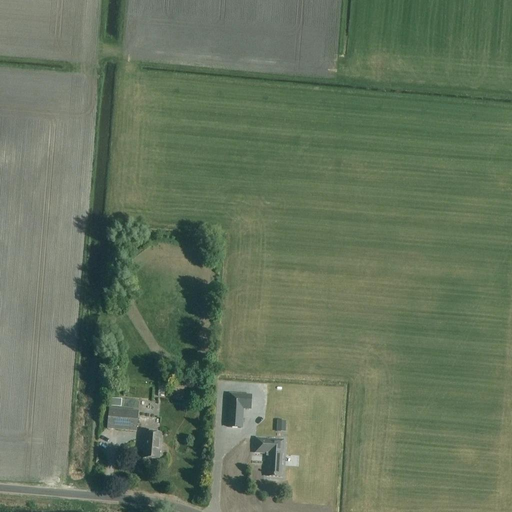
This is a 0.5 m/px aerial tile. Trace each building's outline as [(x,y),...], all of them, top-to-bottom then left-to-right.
[(199,392),(203,389),(198,383),(194,386),(199,392)] [(233,398),(232,410),(272,413),(273,401),(233,398)] [(109,399),(109,407),(121,408),(122,400),(109,399)] [(137,412),(109,409),(108,430),(136,432),(137,412)] [(285,433),(285,421),(277,420),(276,432),(285,433)] [(159,460),(162,434),(145,433),(144,443),(145,443),(143,459),(159,460)] [(283,456),(284,440),(255,439),(254,454),(267,455),(269,455),(267,478),(282,478),(283,456)] [(139,451),(131,450),(130,461),(139,461),(139,451)] [(250,462),(251,469),(261,467),(260,460),(250,462)] [(251,470),(251,479),(260,479),(260,470),(251,470)]
